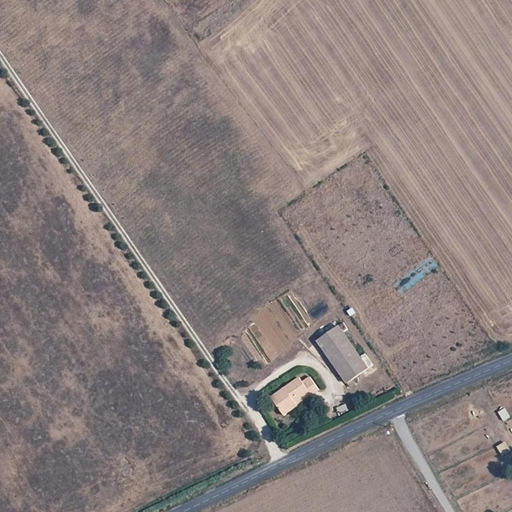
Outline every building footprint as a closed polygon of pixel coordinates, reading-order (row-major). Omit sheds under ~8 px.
[(319,341),(347,381),(367,368),(339,327),(319,341)] [(271,397),(284,416),(299,405),(298,403),(297,402),(310,392),(312,394),(320,388),(310,375),(301,381),(299,377),(271,397)] [(347,403),(336,407),(338,412),(349,409),(347,403)] [(503,421),(511,417),(506,407),(498,411),(503,421)] [(506,440),(497,446),(502,456),(511,450),(506,440)]
